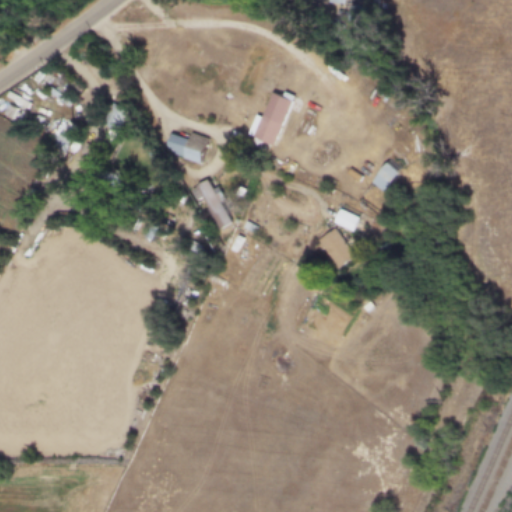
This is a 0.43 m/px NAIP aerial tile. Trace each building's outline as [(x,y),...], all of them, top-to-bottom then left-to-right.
[(368,22),(368,8),(355,8),(355,22),(368,22)] [(257,138),(277,146),(295,100),(275,92),(257,138)] [(121,132),(132,113),(118,104),(107,124),(121,132)] [(61,139),(69,153),(86,144),(75,122),(63,128),(67,136),(61,139)] [(175,134),(169,153),(203,165),(212,139),(195,133),(192,140),(175,134)] [(374,182),(385,193),(414,163),(403,152),(374,182)] [(358,257),(339,229),(322,241),(341,269),(358,257)]
